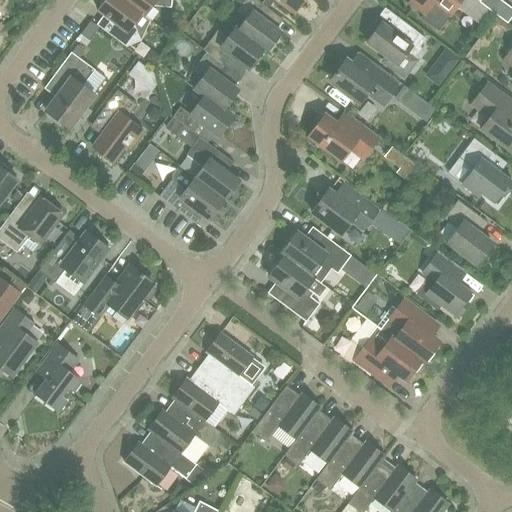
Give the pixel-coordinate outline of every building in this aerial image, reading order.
[(133,22),(140,13),(141,12),(124,0),(100,0),(100,7),(97,10),(104,14),(96,24),(126,46),(141,40),(133,22)] [(171,7),(171,0),(124,0),(141,12),(140,13),(144,15),(151,5),(171,7)] [(280,32),(261,18),(269,8),(262,4),(257,0),(244,0),(236,11),(246,18),(238,29),(237,30),(263,49),(263,50),(266,52),(280,32)] [(265,0),(262,4),(269,8),(274,0),(276,0),(294,14),(304,0),(265,0)] [(409,0),(409,1),(424,12),(420,17),(431,25),(443,10),(450,15),(461,0),(409,0)] [(405,52),(419,33),(397,17),(389,28),(376,18),(368,29),(373,33),(366,42),(386,56),(384,59),(384,63),(401,76),(405,75),(415,63),(414,58),(405,52)] [(89,40),(99,27),(90,20),(80,33),(89,40)] [(263,49),(237,30),(238,29),(235,27),(227,37),(218,30),(203,49),(206,52),(222,64),(229,54),(249,68),(263,50),(263,49)] [(458,59),(446,50),(431,70),(443,79),(458,59)] [(68,81),(45,111),(69,128),(94,94),(106,78),(95,70),(71,52),(56,72),(68,81)] [(153,65),(159,57),(152,52),(149,53),(145,59),(153,65)] [(237,90),(218,76),(225,66),(222,64),(206,52),(192,71),(201,78),(194,88),(204,95),(223,109),(237,90)] [(383,104),(400,82),(375,63),(366,74),(346,59),(329,80),(359,103),(367,92),(383,104)] [(136,80),(145,68),(138,62),(129,74),(136,80)] [(511,152),(511,150),(511,117),(511,101),(487,82),(471,104),(489,117),(480,129),(511,152)] [(435,109),(405,86),(395,98),(426,121),(435,109)] [(129,147),(142,130),(126,118),(137,104),(117,90),(98,116),(109,125),(92,146),(113,162),(125,145),(129,147)] [(218,136),(233,116),(223,109),(204,95),(190,114),(180,107),(173,117),(181,123),(192,131),(199,121),(218,136)] [(362,159),(378,137),(361,124),(353,134),(325,113),(307,137),(340,162),(349,149),(362,159)] [(173,117),(165,127),(174,133),(181,123),(173,117)] [(224,200),(239,180),(210,158),(217,150),(199,136),(186,154),(202,166),(194,177),(224,200)] [(503,195),(511,183),(511,181),(500,173),(507,163),(473,137),(458,157),(473,168),(461,183),(478,196),(481,193),(493,202),(500,193),(503,195)] [(0,202),(17,180),(10,174),(12,171),(0,161),(0,202)] [(138,180),(144,172),(134,164),(128,173),(138,180)] [(209,220),(224,200),(194,177),(192,180),(176,168),(171,175),(171,179),(159,196),(181,213),(187,204),(209,220)] [(364,229),(378,210),(358,195),(350,206),(328,189),(311,211),(341,234),(351,220),(364,229)] [(39,243),(62,213),(41,197),(27,216),(15,208),(0,228),(0,239),(17,252),(29,236),(39,243)] [(476,264),(492,243),(473,229),(482,218),(457,199),(443,218),(457,228),(446,242),(476,264)] [(84,283),(109,249),(101,242),(101,237),(93,232),(89,233),(85,231),(70,252),(59,243),(38,271),(46,276),(54,283),(65,269),(84,283)] [(337,273),(351,255),(325,236),(317,247),(296,231),(280,253),(283,255),(313,277),(314,277),(319,281),(329,267),(337,273)] [(429,278),(417,293),(439,310),(443,305),(457,316),(473,295),(450,277),(459,266),(438,251),(422,273),(429,278)] [(306,287),(313,277),(283,255),(268,275),(289,291),(280,302),(306,321),(319,303),(310,296),(313,292),(306,287)] [(147,297),(155,286),(142,276),(143,274),(130,264),(116,283),(105,275),(83,304),(100,317),(109,306),(127,319),(145,295),(147,297)] [(38,271),(27,285),(35,291),(46,276),(38,271)] [(0,321),(21,293),(2,278),(0,280),(0,321)] [(31,303),(35,297),(26,291),(20,299),(26,303),(31,303)] [(439,341),(418,325),(426,316),(403,299),(396,309),(391,305),(386,313),(384,311),(379,318),(381,319),(376,326),(380,329),(421,359),(420,360),(423,362),(439,341)] [(0,367),(12,376),(37,343),(24,334),(32,323),(14,309),(0,328),(9,336),(0,347),(0,367)] [(86,330),(93,320),(80,310),(73,320),(86,330)] [(421,359),(380,329),(376,326),(361,347),(362,348),(354,359),(376,376),(385,365),(405,380),(420,360),(421,359)] [(238,375),(252,356),(220,332),(206,352),(213,357),(203,370),(244,401),(254,387),(238,375)] [(57,410),(80,380),(69,372),(78,359),(58,344),(43,364),(52,372),(36,394),(57,410)] [(281,361),(275,373),(287,379),(293,367),(281,361)] [(244,401),(203,370),(194,383),(186,378),(172,397),(179,403),(179,402),(204,421),(205,420),(217,403),(233,415),(244,401)] [(296,439),(315,415),(321,408),(301,393),(296,400),(282,390),(271,405),(263,415),(263,416),(258,422),(252,431),(266,442),(278,426),(296,439)] [(259,401),(254,408),(263,415),(271,405),(265,400),(259,401)] [(221,432),(205,420),(204,421),(179,402),(179,403),(170,415),(162,410),(148,429),(155,435),(155,434),(195,464),(195,463),(208,446),(209,447),(215,440),(225,448),(231,441),(220,433),(221,432)] [(253,409),(249,415),(258,422),(263,416),(253,409)] [(328,463),(347,439),(353,432),(333,417),(328,424),(315,415),(296,439),(284,455),(298,466),(310,450),(328,463)] [(156,485),(169,467),(185,479),(194,484),(209,475),(195,463),(195,464),(155,434),(155,435),(146,447),(138,442),(124,461),(156,485)] [(360,487),(379,463),(385,456),(365,441),(360,448),(347,439),(328,463),(316,479),(330,490),(342,474),(360,487)] [(392,511),(410,487),(411,487),(416,480),(397,465),(392,472),(379,463),(360,487),(348,503),(359,511),(363,511),(374,498),(392,511)] [(442,511),(448,504),(429,489),(423,496),(411,487),(410,487),(392,511),(390,511),(442,511)] [(219,511),(220,511),(199,501),(193,511),(177,511),(174,510),(173,511),(219,511)]
